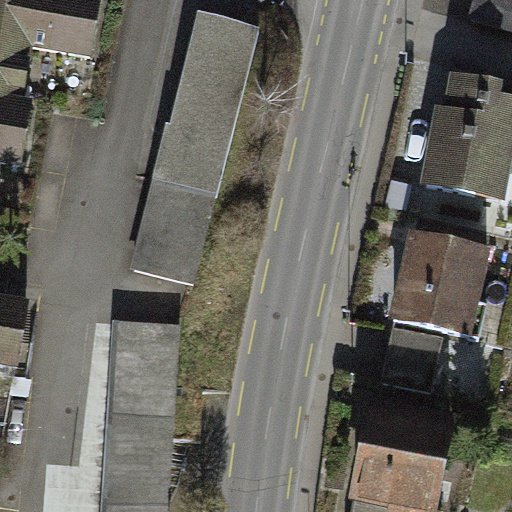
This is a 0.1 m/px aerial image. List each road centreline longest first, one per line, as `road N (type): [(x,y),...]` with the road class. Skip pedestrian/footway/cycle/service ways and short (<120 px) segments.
road 1 (tertiary): [(361,17),(283,357),(260,511)]
road 2 (residential): [(361,17),(511,63)]
